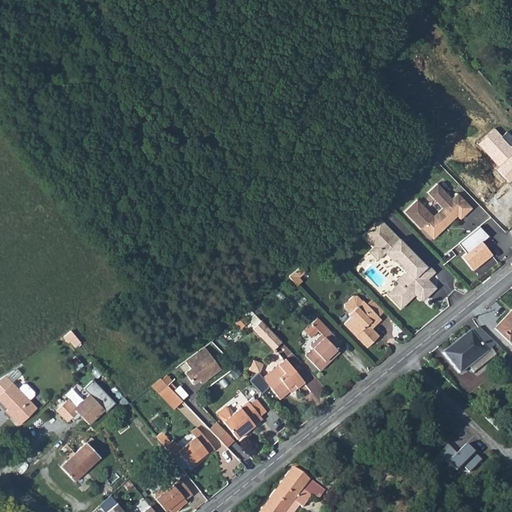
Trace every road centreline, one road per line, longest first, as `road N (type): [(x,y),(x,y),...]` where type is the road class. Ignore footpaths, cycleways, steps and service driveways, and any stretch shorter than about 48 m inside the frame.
road 1 (residential): [(511,274),(211,511)]
road 2 (unknown): [(0,142),(132,302)]
